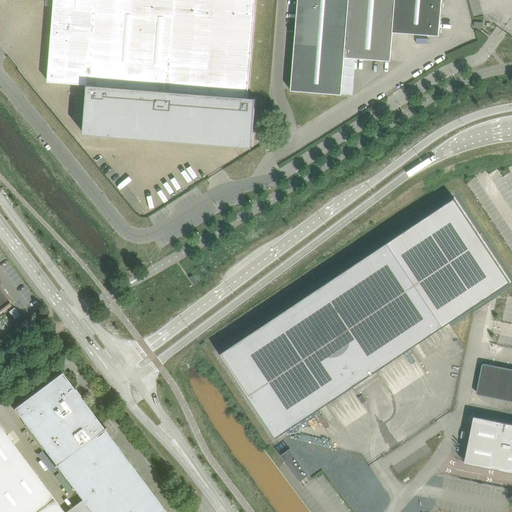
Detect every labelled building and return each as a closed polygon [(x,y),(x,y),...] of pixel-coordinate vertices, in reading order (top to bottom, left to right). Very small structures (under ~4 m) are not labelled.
[(54,0),(48,81),(88,84),(84,134),(165,140),(244,146),(253,147),(256,98),(248,97),(255,0),(54,0)] [(345,57),(349,0),(298,0),(291,90),(342,94),(345,57)] [(349,0),(345,57),(391,61),(393,32),(395,0),(349,0)] [(395,0),(393,32),(439,36),(442,0),(395,0)] [(454,198),(221,353),(276,437),(510,282),(454,198)] [(0,309),(9,303),(11,302),(9,298),(8,299),(0,287),(0,309)] [(511,368),(481,363),(475,393),(511,400),(511,368)] [(166,511),(61,371),(14,407),(91,511),(166,511)] [(511,447),(511,423),(474,415),(469,439),(511,447)] [(0,511),(32,511),(53,497),(0,426),(0,511)] [(305,484),(313,479),(290,448),(281,454),(280,452),(279,453),(302,483),(301,481),(302,480),(305,484)] [(64,511),(58,504),(53,497),(32,511),(64,511)]
